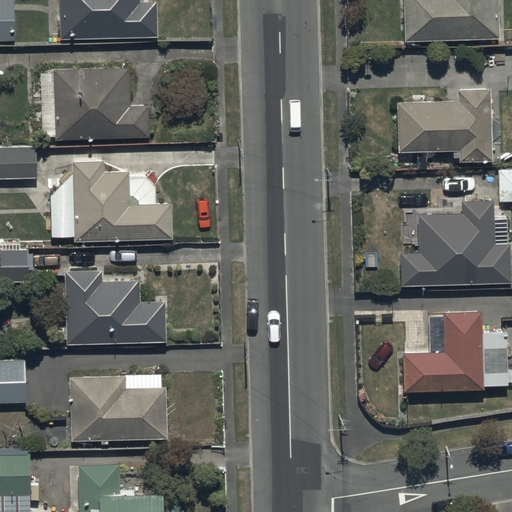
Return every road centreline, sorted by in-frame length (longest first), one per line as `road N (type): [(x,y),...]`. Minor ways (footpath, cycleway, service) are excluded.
road 1 (tertiary): [(277,0),(292,505)]
road 2 (residential): [(292,505),(511,471)]
